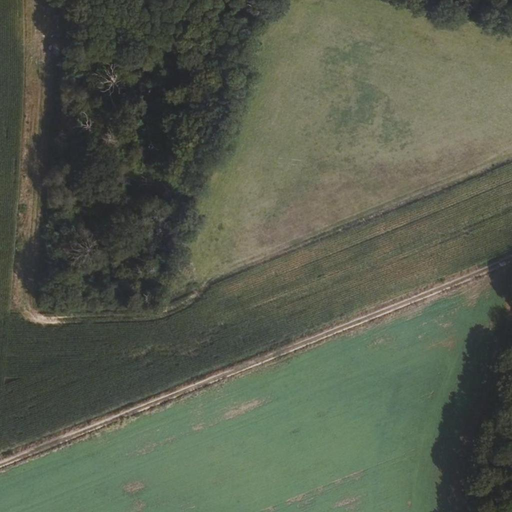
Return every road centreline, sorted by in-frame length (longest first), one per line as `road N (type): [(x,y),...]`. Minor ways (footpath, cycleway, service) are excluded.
road 1 (track): [(511,257),(0,464)]
road 2 (track): [(27,454),(83,0)]
